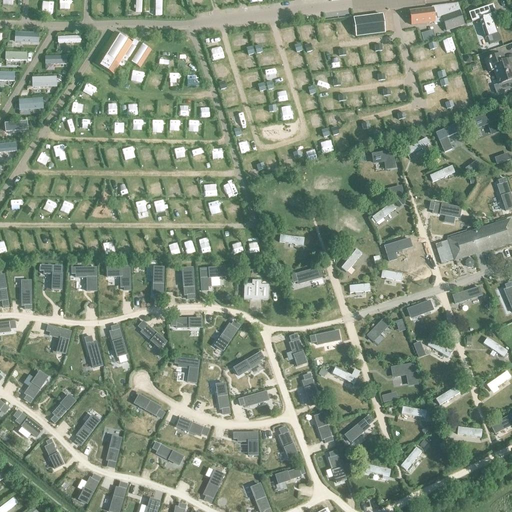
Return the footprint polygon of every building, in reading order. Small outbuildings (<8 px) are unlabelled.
[(182,16),(179,0),(172,0),(176,17),(182,16)] [(444,32),(463,26),(459,14),(456,4),(431,7),(431,8),(409,11),(411,26),(434,23),(434,24),(441,23),(444,32)] [(485,39),(499,34),(492,16),(495,15),(492,6),(469,14),(471,23),(479,20),(485,39)] [(379,17),(351,20),(353,38),(382,36),(379,17)] [(135,41),(132,44),(114,33),(95,64),(113,75),(119,66),(123,69),(127,61),(140,69),(151,51),(135,41)] [(37,42),(37,35),(17,34),(17,41),(37,42)] [(508,60),(504,62),(502,55),(484,61),(489,73),(494,71),(498,85),(511,80),(511,72),(511,71),(510,72),(508,66),(510,66),(508,60)] [(493,113),(472,120),(476,129),(487,125),(491,135),(500,132),(493,113)] [(5,131),(26,129),(25,122),(4,124),(5,131)] [(455,125),(436,134),(444,152),(451,149),(446,137),(457,133),(455,125)] [(426,139),(405,150),(408,156),(429,145),(426,139)] [(392,151),(371,155),(373,165),(384,163),(385,171),(395,169),(392,151)] [(451,167),(429,177),(432,183),(454,173),(451,167)] [(316,178),(315,185),(339,187),(340,180),(316,178)] [(499,185),(496,186),(505,212),(511,209),(511,199),(505,179),(498,182),(499,185)] [(279,190),(277,197),(300,204),(302,198),(279,190)] [(391,204),(372,218),(376,224),(395,209),(391,204)] [(440,204),(436,211),(458,221),(461,214),(440,204)] [(343,212),(340,218),(360,230),(364,224),(343,212)] [(448,241),(455,261),(511,242),(511,230),(509,221),(448,241)] [(280,236),(279,243),(303,246),(304,239),(280,236)] [(398,240),(395,246),(416,258),(420,252),(398,240)] [(356,250),(341,269),(346,273),(362,255),(356,250)] [(62,268),(40,267),(40,273),(43,273),(43,276),(52,276),(52,291),(61,291),(62,268)] [(129,268),(107,269),(107,278),(120,278),(121,288),(124,288),(124,292),(130,291),(129,268)] [(224,268),(200,270),(201,292),(207,292),(207,288),(210,288),(209,279),(224,278),(224,268)] [(163,269),(154,269),(154,295),(157,295),(157,300),(163,300),(163,269)] [(96,270),(73,270),(73,275),(77,275),(77,279),(88,279),(88,293),(97,293),(96,270)] [(192,270),(183,271),(184,295),(188,295),(188,301),(194,301),(192,270)] [(302,270),(299,277),(321,286),(324,280),(302,270)] [(382,271),(381,278),(400,282),(402,275),(382,271)] [(4,277),(0,277),(0,303),(2,303),(3,308),(9,307),(4,277)] [(31,281),(22,281),(22,307),(25,307),(25,312),(31,312),(31,281)] [(511,283),(496,296),(501,301),(511,292),(511,283)] [(369,285),(349,287),(350,294),(370,292),(369,285)] [(478,288),(452,297),(454,305),(481,296),(478,288)] [(425,303),(408,321),(414,326),(430,308),(425,303)] [(511,310),(510,309),(499,327),(505,330),(511,319),(511,310)] [(202,320),(171,320),(171,326),(177,326),(177,329),(202,329),(202,320)] [(383,320),(366,338),(371,342),(388,325),(383,320)] [(143,322),(138,327),(143,331),(141,333),(159,350),(166,343),(143,322)] [(14,323),(0,324),(0,333),(10,333),(10,329),(15,329),(14,323)] [(229,326),(215,347),(223,352),(240,326),(234,323),(231,328),(229,326)] [(48,327),(46,332),(50,333),(49,337),(60,340),(56,353),(65,355),(70,333),(48,327)] [(112,335),(110,335),(117,359),(125,357),(117,327),(111,329),(112,335)] [(335,332),(316,346),(320,352),(339,338),(335,332)] [(292,344),(289,345),(297,368),(306,365),(296,336),(290,338),(292,344)] [(91,338),(85,339),(87,346),(91,361),(90,361),(92,368),(92,367),(93,369),(102,366),(95,343),(92,343),(91,338)] [(487,338),(483,344),(503,358),(507,352),(487,338)] [(431,340),(427,346),(448,358),(452,352),(431,340)] [(259,353),(233,369),(238,377),(259,364),(257,361),(262,358),(259,353)] [(175,359),(174,364),(178,365),(178,368),(189,369),(187,383),(195,385),(198,362),(175,359)] [(414,364),(390,368),(392,378),(406,376),(408,387),(418,385),(414,364)] [(335,368),(332,375),(354,385),(357,379),(335,368)] [(506,372),(486,386),(491,392),(510,378),(506,372)] [(28,396),(25,401),(30,404),(34,397),(47,379),(39,373),(25,394),(28,396)] [(306,383),(303,384),(311,407),(320,404),(310,375),(304,377),(306,383)] [(224,384),(215,386),(219,410),(222,410),(223,416),(229,415),(224,384)] [(456,387),(435,400),(439,406),(460,393),(456,387)] [(266,392),(238,400),(240,406),(245,405),(246,408),(268,401),(266,392)] [(54,417),(50,421),(54,425),(75,402),(68,396),(52,415),(54,417)] [(139,396),(134,405),(161,419),(164,414),(159,411),(160,409),(139,396)] [(0,403),(0,411),(5,415),(9,410),(0,403)] [(402,408),(401,415),(425,419),(426,412),(402,408)] [(18,412),(14,417),(19,421),(17,423),(23,428),(18,434),(27,441),(32,435),(36,438),(42,431),(18,412)] [(323,414),(314,417),(322,441),(325,440),(326,444),(332,442),(323,414)] [(511,418),(509,416),(492,433),(497,438),(511,422),(511,418)] [(79,438),(75,443),(80,446),(85,440),(99,422),(92,417),(77,436),(79,438)] [(180,420),(176,428),(200,437),(201,434),(206,437),(209,431),(180,420)] [(355,421),(343,442),(349,446),(361,425),(355,421)] [(282,436),(279,437),(289,460),(297,457),(285,428),(280,431),(282,436)] [(458,428),(457,435),(481,438),(482,431),(458,428)] [(257,434),(233,434),(233,440),(237,440),(237,442),(243,442),(247,442),(248,457),(257,457),(257,434)] [(112,438),(106,462),(109,462),(108,468),(114,469),(121,440),(112,438)] [(47,446),(44,448),(55,470),(63,466),(54,448),(55,448),(51,440),(45,443),(47,446)] [(155,444),(152,449),(158,452),(156,455),(178,466),(182,458),(162,448),(155,444)] [(416,448),(400,467),(406,471),(421,453),(416,448)] [(332,460),(329,461),(337,484),(345,481),(336,452),(330,454),(332,460)] [(367,466),(365,473),(389,477),(390,471),(367,466)] [(302,468),(275,476),(278,485),(301,478),(300,475),(304,474),(302,468)] [(215,472),(204,495),(207,496),(204,501),(210,504),(223,476),(215,472)] [(90,479),(78,502),(86,506),(100,479),(95,476),(92,481),(90,479)] [(116,489),(109,511),(119,511),(127,486),(121,484),(119,490),(116,489)] [(270,511),(260,485),(251,489),(260,511),(270,511)] [(0,511),(7,511),(18,503),(14,498),(0,508),(0,511)] [(141,506),(138,511),(156,511),(159,503),(149,500),(147,508),(141,506)]
